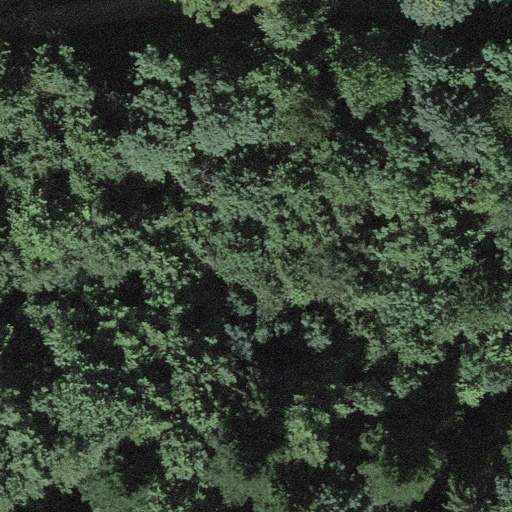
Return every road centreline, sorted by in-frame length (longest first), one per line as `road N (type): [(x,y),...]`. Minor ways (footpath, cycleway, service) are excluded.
road 1 (track): [(0,33),(113,8),(209,0)]
road 2 (track): [(323,0),(511,28)]
